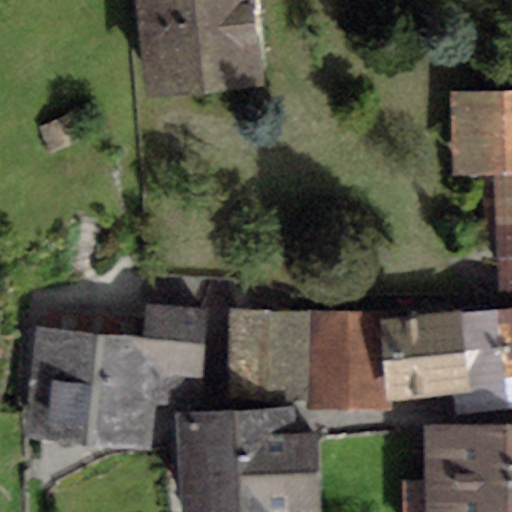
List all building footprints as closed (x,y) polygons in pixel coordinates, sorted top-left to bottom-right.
[(242,0),(133,0),(141,100),(249,92),(242,0)] [(511,99),(452,102),(456,177),(494,176),(511,175),(511,99)] [(511,175),(494,176),(500,300),(511,299),(511,175)] [(146,345),(42,334),(34,432),(150,439),(152,400),(168,400),(198,381),(205,313),(149,309),(146,345)] [(233,313),(230,395),(306,397),(311,313),(233,313)] [(381,314),(311,313),(311,404),(388,404),(387,399),(382,328),(381,314)] [(511,316),(382,328),(387,399),(460,395),(463,407),(511,401),(511,316)] [(288,412),(179,419),(185,511),(289,511),(318,510),(313,437),(290,439),(288,412)] [(511,511),(511,431),(432,432),(432,511),(511,511)]
